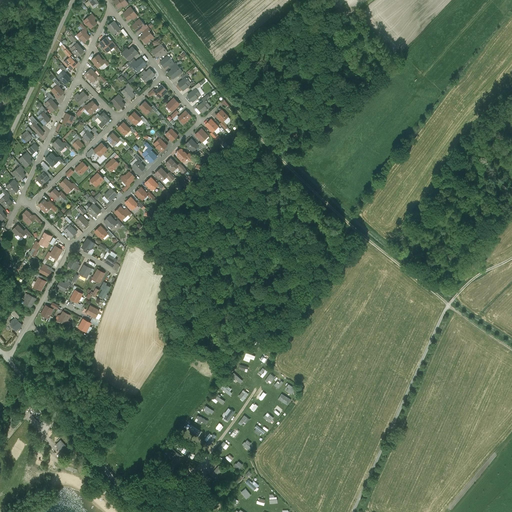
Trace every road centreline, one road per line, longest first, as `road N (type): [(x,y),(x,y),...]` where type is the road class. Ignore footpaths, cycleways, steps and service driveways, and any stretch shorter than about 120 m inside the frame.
road 1 (track): [(448,305),(262,140),(147,0)]
road 2 (residential): [(163,76),(200,120),(70,247)]
road 3 (track): [(448,305),(353,511)]
road 4 (unclassified): [(141,511),(7,360)]
road 5 (track): [(372,0),(350,17),(315,71),(249,126)]
road 6 (track): [(72,0),(0,154)]
road 7 (residential): [(19,201),(77,77)]
road 8 (residential): [(30,205),(117,118)]
